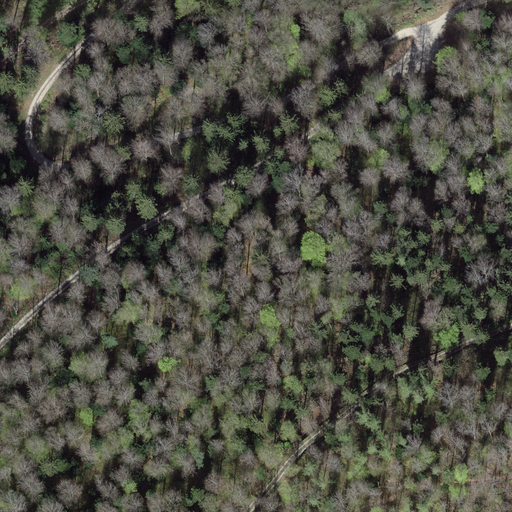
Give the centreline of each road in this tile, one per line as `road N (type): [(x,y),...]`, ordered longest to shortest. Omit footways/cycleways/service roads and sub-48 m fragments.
road 1 (track): [(133,0),(45,89),(33,140),(50,164),(269,105),(430,21)]
road 2 (track): [(472,0),(430,21),(442,28),(434,41),(290,147),(108,249),(0,344)]
road 3 (track): [(511,327),(396,374),(312,440),(244,511)]
